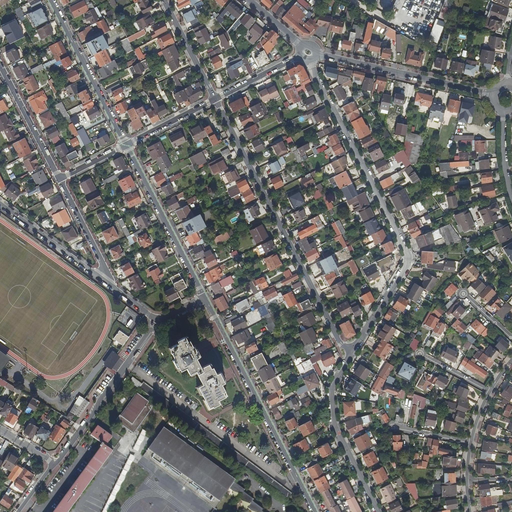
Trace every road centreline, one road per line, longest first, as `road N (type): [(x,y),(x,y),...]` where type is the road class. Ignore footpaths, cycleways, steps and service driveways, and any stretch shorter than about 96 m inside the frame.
road 1 (residential): [(352,351),(407,255),(310,60)]
road 2 (residential): [(352,351),(215,99)]
road 3 (residential): [(202,297),(313,511)]
road 4 (tertiary): [(315,54),(492,94)]
road 5 (residential): [(377,511),(334,424),(331,390),(352,351)]
road 6 (residential): [(56,463),(156,320)]
road 7 (residential): [(125,145),(202,297)]
road 8 (residential): [(51,0),(125,145)]
road 9 (residential): [(511,360),(489,391),(470,441),(470,511)]
road 10 (residential): [(58,178),(0,63)]
road 11 (residential): [(0,203),(103,280)]
